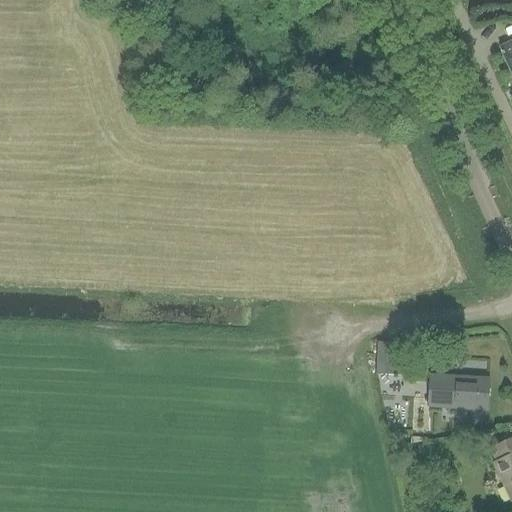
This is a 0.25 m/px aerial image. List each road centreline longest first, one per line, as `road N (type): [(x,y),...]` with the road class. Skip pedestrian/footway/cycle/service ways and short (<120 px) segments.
road 1 (tertiary): [(511,248),(395,0)]
road 2 (residential): [(511,127),(451,0)]
